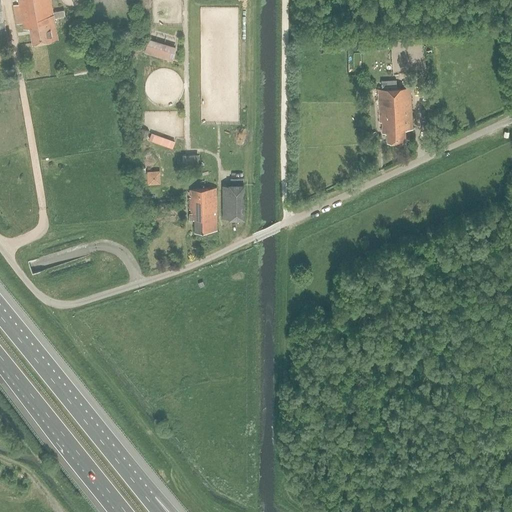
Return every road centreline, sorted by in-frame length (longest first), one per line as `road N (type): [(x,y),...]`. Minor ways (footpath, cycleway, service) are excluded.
road 1 (unclassified): [(250,239),(69,306),(40,299),(0,247)]
road 2 (unclassified): [(511,121),(281,226)]
road 3 (motorway): [(149,502),(0,320)]
road 4 (track): [(287,223),(284,0)]
road 5 (motorway): [(0,357),(125,511)]
